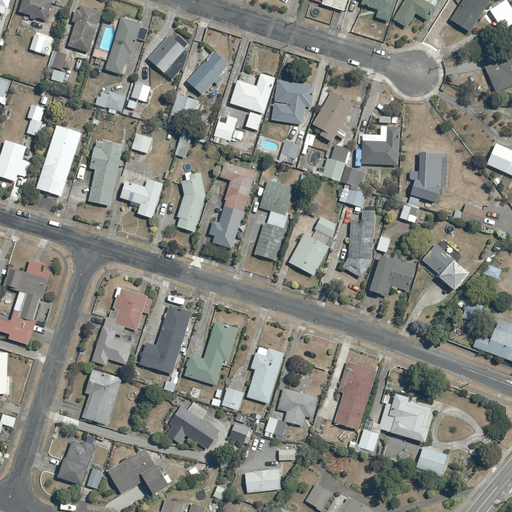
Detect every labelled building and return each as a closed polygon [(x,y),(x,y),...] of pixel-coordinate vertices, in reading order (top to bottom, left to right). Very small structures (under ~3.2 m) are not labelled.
[(0,0),(0,10),(1,8),(6,10),(9,0),(0,0)] [(39,40),(41,33),(35,31),(39,19),(46,21),(53,0),(52,0),(22,0),(20,7),(15,5),(11,20),(15,21),(14,22),(21,24),(29,27),(26,36),(39,40)] [(347,0),(322,0),(321,5),(344,12),(347,0)] [(360,0),(364,1),(362,5),(380,11),(377,18),(389,22),(396,0),(360,0)] [(406,0),(394,21),(408,29),(416,14),(427,21),(438,1),(437,0),(406,0)] [(491,1),(490,0),(464,0),(452,21),(471,33),(491,1)] [(511,24),(511,9),(506,0),(490,11),(503,30),(511,24)] [(101,12),(81,6),(71,39),(69,47),(89,53),(101,12)] [(96,48),(93,56),(107,62),(105,69),(124,76),(137,39),(145,42),(150,28),(123,19),(110,54),(96,48)] [(41,33),(39,40),(37,49),(48,51),(46,60),(50,61),(48,68),(64,71),(68,54),(53,51),(56,38),(41,33)] [(190,45),(179,35),(174,40),(169,36),(149,60),(173,81),(185,67),(177,60),(190,45)] [(230,66),(215,53),(188,82),(203,96),(215,83),(218,86),(222,81),(219,78),(230,66)] [(511,59),(487,70),(496,93),(511,86),(511,59)] [(66,73),(54,70),(51,80),(63,83),(66,73)] [(238,81),(231,104),(264,115),(275,79),(261,75),(258,87),(238,81)] [(314,87),(279,81),(276,102),(311,108),(314,87)] [(150,88),(135,83),(128,108),(134,110),(135,107),(142,109),(145,102),(150,88)] [(126,96),(110,92),(109,96),(99,93),(96,105),(109,109),(108,113),(115,115),(116,111),(121,113),(126,96)] [(332,143),(336,136),(343,140),(345,136),(351,126),(345,123),(355,106),(343,99),(344,98),(333,92),(314,126),(324,131),(321,136),(332,143)] [(46,108),(31,105),(28,119),(31,120),(28,134),(39,136),(46,108)] [(185,109),(172,106),(167,123),(180,126),(185,109)] [(238,119),(227,116),(225,124),(218,122),(214,137),(231,142),(232,138),(241,140),(244,133),(234,130),(238,119)] [(82,134),(57,126),(37,189),(62,197),(82,134)] [(401,128),(382,127),(381,136),(363,136),(362,164),(399,166),(401,128)] [(153,138),(136,134),(132,150),(149,154),(153,138)] [(191,141),(180,138),(175,155),(186,158),(191,141)] [(124,145),(97,139),(91,168),(97,169),(90,203),(112,207),(124,145)] [(27,148),(5,141),(0,158),(0,177),(16,182),(18,175),(27,178),(32,163),(23,160),(27,148)] [(301,146),(285,141),(279,160),(295,165),(301,146)] [(511,151),(496,144),(487,165),(511,176),(511,151)] [(335,145),(330,160),(328,159),(323,176),(360,188),(366,170),(344,164),(349,150),(335,145)] [(411,195),(408,206),(417,209),(420,199),(437,204),(443,154),(421,153),(420,171),(409,171),(408,185),(413,186),(411,195)] [(256,172),(226,163),(221,178),(233,182),(220,224),(214,222),(210,235),(216,237),(214,244),(233,249),(256,172)] [(189,181),(182,182),(184,195),(177,218),(180,219),(177,228),(195,233),(206,196),(198,168),(190,170),(191,173),(187,174),(189,181)] [(164,185),(148,180),(145,188),(126,182),(121,199),(142,205),(139,215),(153,219),(164,185)] [(287,218),(291,220),(300,193),(263,181),(262,186),(266,187),(262,198),(259,208),(270,212),(256,255),(277,262),(283,243),(284,241),(280,240),(287,218)] [(365,194),(343,188),(339,201),(362,207),(365,194)] [(448,214),(454,216),(454,217),(481,225),(485,210),(458,203),(457,206),(450,204),(448,214)] [(417,209),(408,206),(404,205),(400,219),(415,224),(415,225),(421,227),(425,212),(420,210),(417,209)] [(372,263),(375,211),(363,211),(362,221),(352,221),(350,258),(344,269),(363,280),(372,263)] [(337,225),(321,217),(311,238),(304,234),(289,264),(315,276),(331,244),(328,243),(337,225)] [(391,239),(380,236),(376,250),(387,253),(391,239)] [(455,262),(456,261),(462,253),(443,237),(435,246),(422,261),(440,275),(438,277),(456,292),(471,276),(455,262)] [(416,265),(383,256),(372,293),(387,297),(391,286),(409,291),(416,265)] [(35,329),(36,323),(43,299),(51,273),(48,273),(42,271),(44,264),(31,261),(27,274),(10,270),(5,287),(20,291),(12,321),(0,318),(0,332),(11,335),(10,340),(30,346),(35,329)] [(502,271),(490,265),(486,275),(497,281),(502,271)] [(126,365),(132,345),(116,340),(117,337),(124,339),(127,328),(139,332),(145,314),(148,315),(153,298),(122,289),(118,288),(115,298),(118,298),(114,310),(111,310),(109,317),(107,316),(93,362),(107,366),(109,359),(126,365)] [(485,305),(465,300),(460,319),(479,324),(485,305)] [(135,363),(141,365),(169,374),(164,390),(174,393),(179,373),(174,371),(192,313),(172,306),(158,348),(149,345),(145,343),(141,357),(137,356),(135,363)] [(511,326),(497,321),(490,339),(477,334),(472,347),(511,361),(511,326)] [(240,330),(216,323),(204,360),(192,356),(186,376),(216,386),(223,365),(229,367),(240,330)] [(269,349),(269,351),(258,348),(252,369),(256,370),(248,397),(269,404),(284,356),(285,354),(269,349)] [(0,393),(7,394),(9,354),(0,353),(0,393)] [(377,372),(349,362),(339,391),(345,393),(335,423),(358,431),(377,372)] [(122,379),(94,371),(87,394),(91,395),(84,419),(108,426),(122,379)] [(200,389),(189,386),(187,396),(198,399),(200,389)] [(227,387),(222,401),(213,398),(211,405),(220,408),(221,405),(238,411),(244,393),(227,387)] [(318,397),(284,389),(279,410),(287,412),(285,422),(304,426),(306,417),(313,419),(318,397)] [(410,399),(386,392),(383,401),(387,402),(378,429),(426,444),(431,429),(428,428),(433,410),(409,402),(410,399)] [(200,405),(189,398),(186,401),(178,395),(172,403),(175,405),(171,410),(164,421),(173,427),(167,435),(180,444),(186,435),(208,450),(220,433),(223,435),(232,422),(202,402),(200,405)] [(0,435),(3,425),(14,428),(16,419),(3,415),(1,423),(0,422),(0,435)] [(241,424),(243,417),(237,415),(229,438),(247,444),(253,429),(241,424)] [(281,420),(269,416),(264,431),(275,435),(281,420)] [(379,434),(363,429),(358,447),(374,452),(379,434)] [(95,447),(73,440),(61,479),(83,486),(95,447)] [(450,454),(421,444),(414,467),(442,476),(450,454)] [(411,458),(405,448),(397,454),(403,463),(411,458)] [(295,460),(295,450),(277,449),(277,460),(295,460)] [(162,474),(158,467),(156,468),(146,451),(109,472),(122,495),(146,481),(155,497),(170,488),(168,484),(172,482),(166,472),(162,474)] [(210,464),(200,463),(188,470),(193,480),(212,469),(210,464)] [(103,472),(92,469),(87,487),(99,489),(103,472)] [(282,491),(280,469),(246,472),(248,493),(282,491)] [(339,482),(323,471),(305,501),(322,511),(339,482)] [(227,490),(218,486),(213,496),(223,500),(227,490)] [(158,511),(205,511),(207,508),(188,501),(187,505),(166,498),(161,511),(159,511),(158,511)] [(372,511),(349,498),(341,511),(324,511),(323,511),(321,511),(372,511)]
